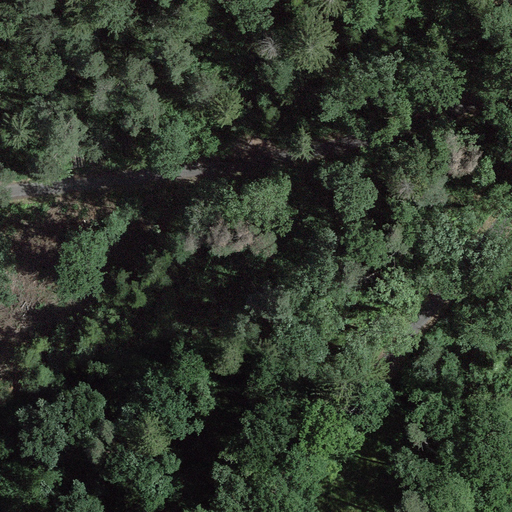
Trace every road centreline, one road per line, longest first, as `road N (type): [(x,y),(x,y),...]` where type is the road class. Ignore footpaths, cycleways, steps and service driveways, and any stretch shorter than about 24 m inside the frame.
road 1 (track): [(0,189),(264,146),(511,86)]
road 2 (track): [(511,208),(268,511)]
